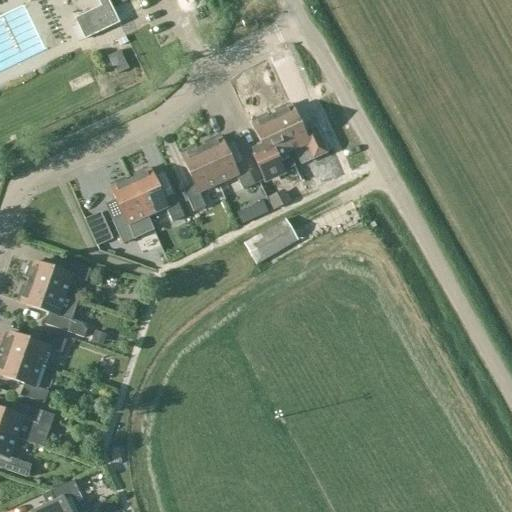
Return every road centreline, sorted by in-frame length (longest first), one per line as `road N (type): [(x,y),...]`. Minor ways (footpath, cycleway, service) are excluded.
road 1 (unclassified): [(511,395),(304,22)]
road 2 (unclassified): [(263,41),(229,57),(164,116),(20,183),(0,230)]
